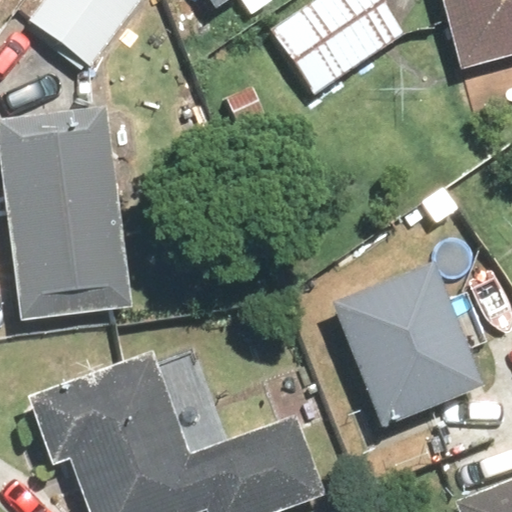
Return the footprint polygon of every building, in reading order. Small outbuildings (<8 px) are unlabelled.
[(138,1),(137,0),(56,0),(37,29),(93,67),(138,1)] [(212,0),(223,17),(248,0),(212,0)] [(383,0),(331,0),(274,35),(314,100),(409,42),(383,0)] [(511,0),(431,0),(451,73),(511,57),(511,0)] [(97,112),(0,125),(0,256),(9,323),(125,307),(97,112)] [(422,270),(324,308),(373,431),(471,393),(422,270)] [(180,461),(141,354),(16,399),(42,468),(59,462),(77,511),(291,511),(320,501),(291,421),(180,461)] [(511,511),(511,481),(442,511),(441,511),(511,511)]
